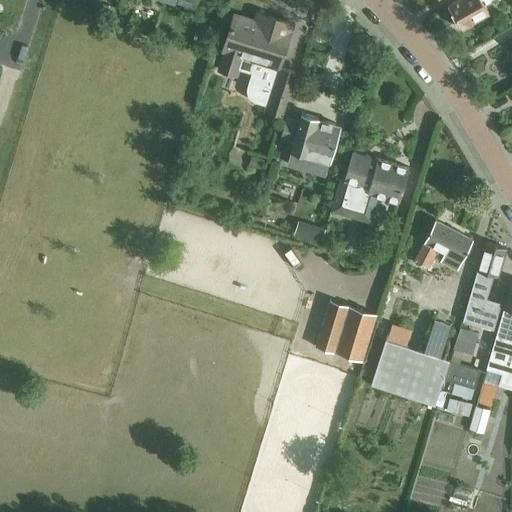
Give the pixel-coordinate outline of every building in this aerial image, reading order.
[(456,0),(448,5),(461,27),(489,12),(483,2),(485,0),(456,0)] [(269,15),(266,23),(235,13),(217,69),(237,76),(240,67),(252,71),(247,88),(247,92),(249,97),(252,99),(265,104),(264,109),(282,114),(288,95),(292,97),(299,72),(279,66),(293,23),(269,15)] [(326,171),(340,123),(318,117),(318,116),(301,111),(299,118),(286,115),(280,139),(293,142),(291,148),(315,155),(312,167),(314,171),(322,173),(326,171)] [(377,192),(399,199),(409,166),(353,149),(344,178),(340,176),(331,207),(369,218),(377,192)] [(440,260),(456,269),(472,239),(435,219),(414,259),(428,267),(435,253),(442,256),(440,260)] [(493,275),(497,276),(506,247),(485,241),(462,320),(493,329),(501,302),(486,298),(493,275)] [(511,279),(482,380),(511,388),(511,279)] [(315,344),(362,358),(376,313),(329,298),(315,344)] [(385,339),(370,383),(434,405),(443,379),(448,360),(385,339)] [(443,379),(474,388),(480,369),(448,360),(443,379)] [(468,427),(484,432),(490,410),(475,405),(468,427)]
